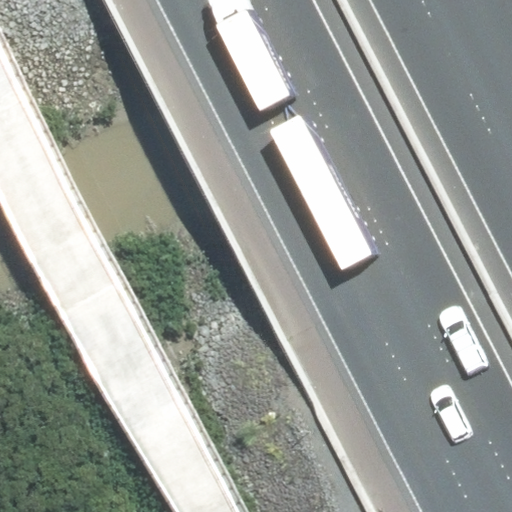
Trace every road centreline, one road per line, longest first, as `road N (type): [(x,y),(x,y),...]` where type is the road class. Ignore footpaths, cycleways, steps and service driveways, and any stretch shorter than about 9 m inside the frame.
road 1 (motorway): [(497,511),(231,0)]
road 2 (motorway): [(445,0),(511,125)]
